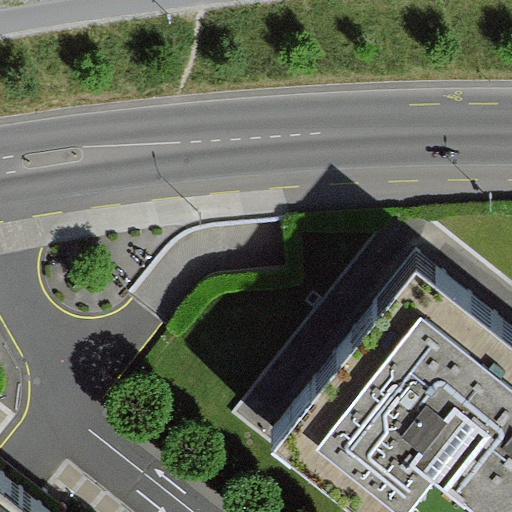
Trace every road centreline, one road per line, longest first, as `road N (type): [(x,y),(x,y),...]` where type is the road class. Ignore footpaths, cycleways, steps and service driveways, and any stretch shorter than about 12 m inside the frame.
road 1 (tertiary): [(511,133),(226,141),(0,167)]
road 2 (residential): [(0,256),(63,372),(58,427),(163,511)]
